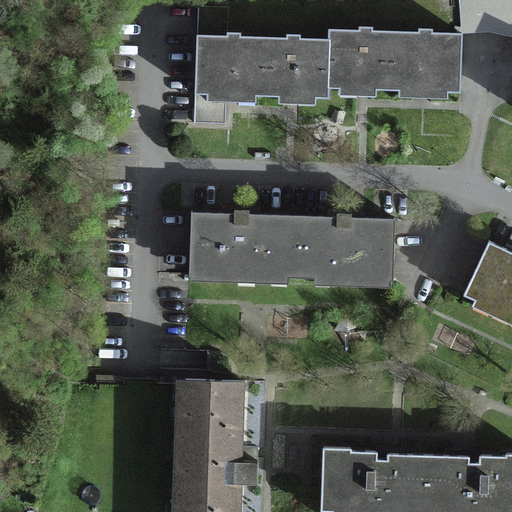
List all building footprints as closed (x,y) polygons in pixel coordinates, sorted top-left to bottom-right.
[(489,25),(501,28),(507,0),(458,0),(461,27),(489,25)] [(511,0),(507,0),(501,28),(511,29),(511,0)] [(198,6),(194,123),(225,123),(226,94),(268,96),(270,37),(240,36),(240,33),(227,33),(228,7),(198,6)] [(330,29),(328,88),(388,89),(390,31),(372,30),(372,27),(359,27),(359,30),(330,29)] [(390,31),(388,89),(460,92),(461,33),(432,32),(432,29),(418,28),(418,32),(390,31)] [(270,37),(268,96),(328,98),(328,88),(330,29),(328,29),(328,39),(300,38),(300,35),(286,34),(286,38),(270,37)] [(190,212),(188,273),(203,273),(203,271),(256,272),(255,275),(291,276),(293,214),(191,210),(190,212)] [(395,217),(293,214),(291,276),(344,278),(344,275),(379,276),(378,279),(393,279),(395,217)] [(511,251),(489,240),(464,293),(511,315),(511,251)] [(182,479),(241,481),(257,482),(257,460),(252,460),(252,446),(242,446),(245,380),(185,378),(182,479)] [(426,511),(428,453),(388,452),(388,458),(376,458),(377,450),(351,449),(351,447),(323,446),(321,508),(332,509),(332,511),(426,511)] [(428,453),(426,511),(511,511),(511,452),(506,452),(506,455),(480,454),(480,461),(468,461),(469,455),(428,453)] [(240,511),(241,481),(182,479),(180,511),(240,511)]
